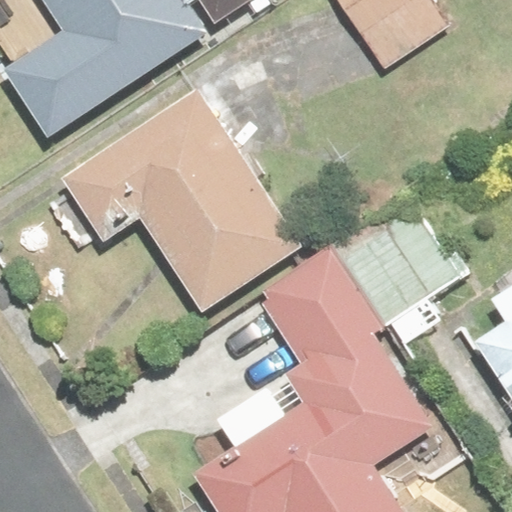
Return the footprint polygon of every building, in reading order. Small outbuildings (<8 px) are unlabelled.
[(215,45),(185,0),(52,0),(79,40),(18,79),(60,144),(215,45)] [(267,0),(211,0),(229,26),(267,0)] [(458,33),(436,0),(342,0),(391,76),(458,33)] [(310,255),(215,100),(76,186),(113,247),(153,222),(211,316),(310,255)] [(434,298),(473,272),(426,202),(349,254),(414,352),(453,326),(434,298)] [(415,511),(391,473),(442,440),(379,341),(392,332),(341,254),(257,307),(325,413),(210,487),(226,511),(415,511)] [(511,299),(504,304),(511,317),(511,334),(488,349),(511,387),(511,299)]
